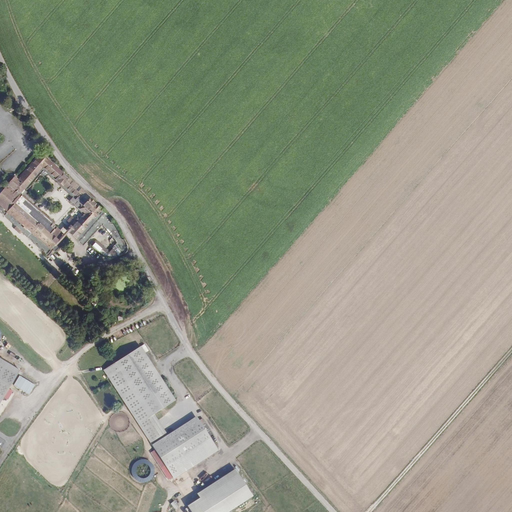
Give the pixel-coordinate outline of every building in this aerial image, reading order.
[(0,192),(0,205),(54,253),(67,238),(63,235),(56,229),(54,231),(51,228),(51,227),(33,211),(33,212),(16,198),(19,195),(43,167),(57,180),(64,173),(41,154),(11,188),(9,186),(7,185),(0,192)] [(60,183),(63,185),(70,178),(67,175),(64,173),(57,180),(60,183)] [(81,207),(84,204),(88,208),(86,210),(82,214),(78,219),(75,222),(71,227),(74,230),(71,233),(72,234),(73,236),(76,232),(79,235),(102,210),(90,199),(91,198),(90,197),(70,178),(63,185),(80,201),(78,203),(81,207)] [(81,207),(78,210),(82,214),(86,210),(88,208),(84,204),(81,207)] [(63,235),(67,238),(69,236),(72,234),(68,230),(66,232),(63,235)] [(95,243),(92,246),(102,255),(104,252),(95,243)] [(174,401),(139,347),(102,371),(137,426),(150,444),(166,434),(154,415),(174,401)] [(0,357),(0,403),(4,397),(9,388),(21,369),(0,357)] [(35,385),(20,376),(13,386),(28,395),(35,385)] [(13,391),(9,388),(4,397),(8,400),(13,391)] [(173,479),(218,450),(197,417),(152,446),(173,479)] [(145,482),(149,481),(151,479),(153,475),(154,472),(154,468),(153,465),(150,462),(147,460),(144,459),(140,459),(136,461),(134,463),(132,466),(131,470),(131,473),(132,477),(135,480),(138,482),(141,483),(145,482)] [(197,498),(185,506),(188,511),(225,511),(253,494),(237,468),(195,495),(197,498)]
